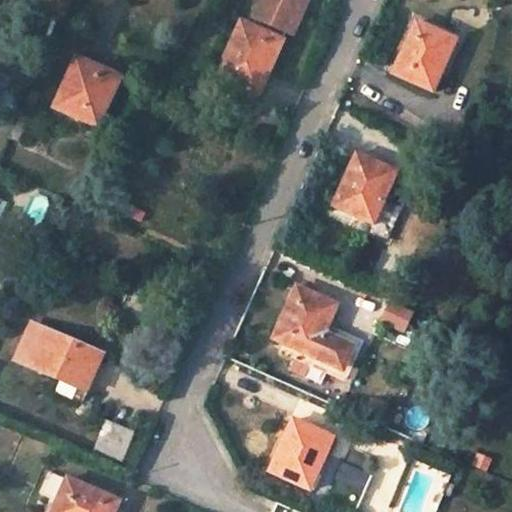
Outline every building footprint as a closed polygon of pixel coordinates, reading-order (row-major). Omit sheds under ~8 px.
[(266,78),(283,41),(279,39),(283,30),(294,35),(311,2),(306,0),(261,0),(253,16),(257,18),(253,27),(242,22),(219,75),(256,92),(263,77),(266,78)] [(416,23),(392,74),(433,92),(456,41),(416,23)] [(77,58),(55,108),(99,127),(122,78),(77,58)] [(9,139),(19,143),(40,97),(30,92),(9,139)] [(397,173),(357,155),(334,207),(374,225),(384,202),(397,173)] [(368,236),(387,244),(402,210),(384,202),(374,225),(368,236)] [(334,207),(328,218),(368,236),(374,225),(334,207)] [(297,287),(273,339),(343,371),(354,347),(324,334),(338,306),(297,287)] [(395,302),(386,323),(412,335),(421,314),(395,302)] [(99,354),(30,324),(15,358),(60,379),(53,395),(76,406),(84,387),(80,386),(87,371),(90,373),(99,354)] [(294,420),(270,470),(311,490),(334,439),(294,420)] [(104,423),(93,450),(123,462),(134,435),(104,423)] [(48,473),(39,495),(51,500),(61,478),(48,473)] [(54,511),(68,481),(61,478),(51,500),(46,511),(54,511)] [(68,481),(54,511),(115,511),(120,502),(69,479),(68,481)]
